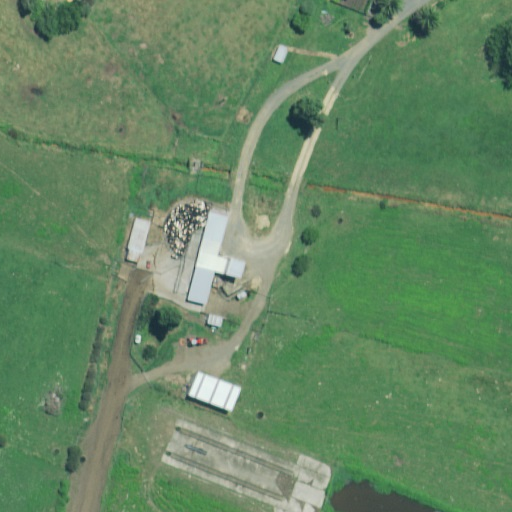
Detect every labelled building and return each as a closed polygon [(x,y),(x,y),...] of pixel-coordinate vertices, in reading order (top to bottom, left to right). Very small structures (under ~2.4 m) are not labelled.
[(289,50),(280,46),(274,60),(283,64),(289,50)] [(226,218),(209,214),(187,301),(207,305),(215,272),(220,274),(223,259),(216,257),(226,218)] [(149,222),(135,219),(126,259),(139,263),(149,222)] [(242,261),(228,258),(223,275),(237,279),(242,261)] [(222,318),(209,315),(207,324),(220,328),(222,318)] [(236,403),(199,386),(191,402),(229,419),(236,403)]
